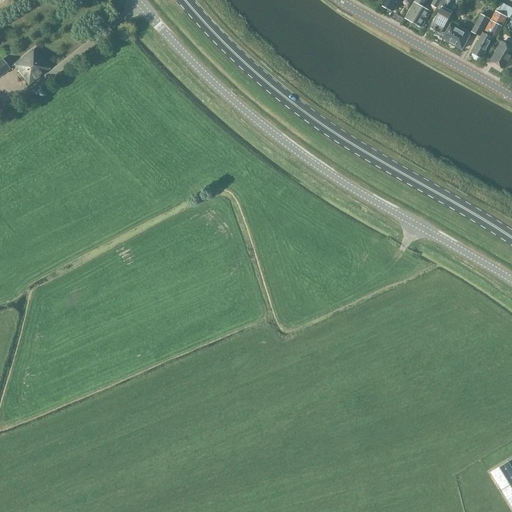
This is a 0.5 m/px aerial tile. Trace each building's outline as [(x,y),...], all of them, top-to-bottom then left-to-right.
[(385,0),(382,6),(393,12),(399,0),(385,0)] [(424,8),(427,0),(416,0),(415,3),(414,2),(405,18),(421,28),(431,12),(424,8)] [(441,0),(437,9),(440,11),(431,28),(441,33),(452,15),(445,11),(450,1),(448,0),(441,0)] [(433,0),(431,5),(437,9),(441,0),(433,0)] [(507,18),(496,12),(484,33),(483,33),(472,53),(482,58),(493,38),(495,39),(507,18)] [(481,15),(471,33),(480,37),(483,33),(490,20),(481,15)] [(443,39),(462,50),(470,36),(450,25),(443,39)] [(491,61),(504,69),(511,56),(511,48),(502,42),(491,61)] [(17,72),(28,86),(49,69),(33,49),(13,65),(18,71),(17,72)] [(0,60),(0,76),(10,69),(2,59),(0,60)] [(511,468),(508,462),(491,473),(511,506),(511,468)]
